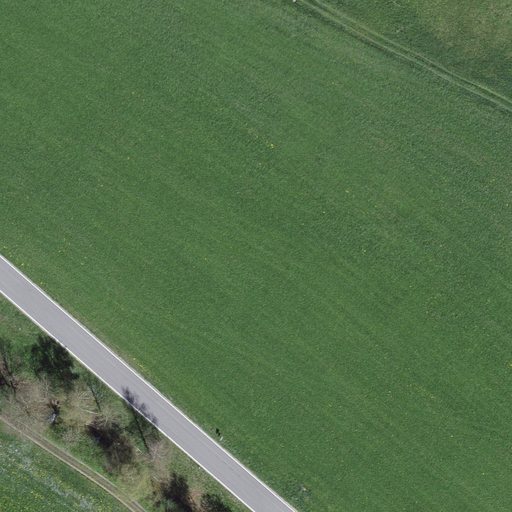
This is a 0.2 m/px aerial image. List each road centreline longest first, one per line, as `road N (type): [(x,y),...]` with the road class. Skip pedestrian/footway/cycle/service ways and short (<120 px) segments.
road 1 (tertiary): [(275,511),(0,273)]
road 2 (track): [(0,411),(141,511)]
